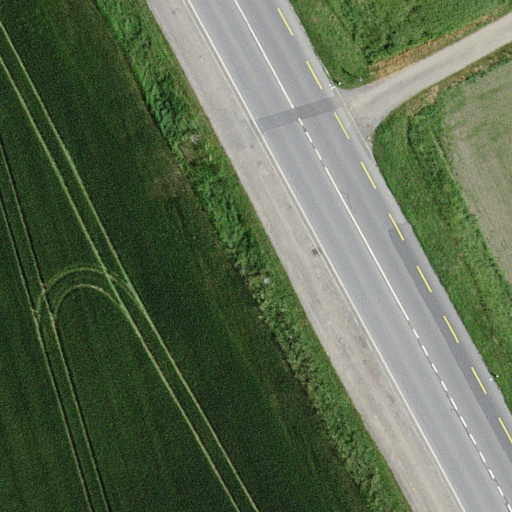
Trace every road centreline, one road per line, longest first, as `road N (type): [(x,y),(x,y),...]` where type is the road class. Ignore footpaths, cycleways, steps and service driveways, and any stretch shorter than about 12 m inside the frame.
road 1 (primary): [(235,0),(509,511)]
road 2 (track): [(310,139),(511,27)]
